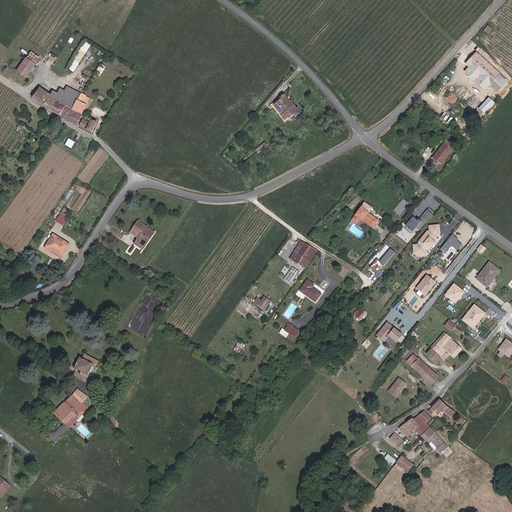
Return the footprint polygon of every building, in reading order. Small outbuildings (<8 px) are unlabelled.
[(493,29),(488,26),(484,30),(489,34),(493,29)] [(476,53),(466,64),(469,67),(489,85),(499,74),(476,53)] [(81,62),(73,57),(67,67),(75,72),(81,62)] [(21,68),(30,73),(34,66),(25,60),(21,68)] [(465,72),(485,90),(489,85),(469,67),(465,72)] [(30,73),(21,68),(17,74),(26,79),(30,73)] [(497,93),(508,82),(499,74),(489,85),(497,93)] [(53,94),(51,96),(59,100),(75,109),(82,95),(69,87),(67,92),(60,93),(54,91),(53,94)] [(34,98),(45,105),(51,96),(53,94),(40,88),(34,98)] [(84,113),(89,104),(88,103),(84,101),(87,95),(83,93),(82,95),(75,109),(84,113)] [(282,98),(278,101),(286,110),(283,112),(282,113),(286,118),(290,115),(291,115),(295,111),(297,114),(301,110),(298,106),(297,107),(291,100),(289,101),(287,99),(288,98),(284,94),(281,97),(282,98)] [(53,111),(59,100),(51,96),(45,105),(52,111),(53,111)] [(73,113),(75,109),(59,100),(53,111),(70,120),(74,114),(73,113)] [(275,104),(283,112),(286,110),(278,101),(275,104)] [(77,124),(84,113),(75,109),(73,113),(74,114),(70,120),(77,124)] [(80,125),(92,132),(97,123),(85,116),(80,125)] [(66,145),(73,148),(76,141),(69,138),(66,145)] [(256,149),(259,153),(268,146),(265,142),(256,149)] [(440,160),(443,163),(452,151),(444,146),(434,158),(439,162),(440,160)] [(376,211),(369,205),(360,218),(365,221),(378,231),(384,223),(373,215),(376,211)] [(421,231),(434,214),(430,211),(422,221),(420,219),(419,221),(414,217),(407,226),(414,232),(418,228),(421,231)] [(59,215),(55,222),(63,227),(67,220),(59,215)] [(138,222),(132,231),(140,238),(139,239),(137,242),(145,247),(153,234),(148,230),(147,232),(145,230),(147,228),(138,222)] [(440,237),(439,226),(430,227),(430,232),(428,232),(419,243),(419,245),(414,246),(415,254),(419,257),(426,256),(426,251),(430,250),(437,241),(437,237),(440,237)] [(53,235),(46,247),(62,256),(69,244),(53,235)] [(452,235),(441,250),(446,254),(452,246),(458,250),(462,245),(457,241),(458,240),(452,235)] [(296,259),(307,267),(320,250),(308,241),(296,259)] [(142,250),(145,247),(137,242),(135,245),(142,250)] [(486,248),(481,244),(477,250),(482,254),(486,248)] [(62,256),(46,247),(44,249),(61,259),(62,256)] [(381,263),(378,261),(371,269),(378,275),(376,277),(380,279),(384,274),(381,271),(396,254),(392,250),(381,263)] [(304,268),(305,268),(292,260),(291,261),(304,268)] [(500,270),(489,261),(480,274),(481,278),(479,281),(483,284),(485,282),(490,285),(494,280),(492,279),(494,277),(495,277),(500,270)] [(436,282),(427,275),(417,288),(425,295),(436,282)] [(313,285),(308,282),(300,293),(316,303),(321,295),(311,289),(313,285)] [(465,292),(455,283),(445,295),(456,303),(465,292)] [(269,305),(275,296),(268,292),(262,300),(269,305)] [(463,320),(473,329),(485,314),(474,305),(463,320)] [(360,320),(369,312),(364,308),(361,312),(358,309),(354,314),(360,320)] [(450,319),(445,326),(453,331),(457,325),(450,319)] [(402,335),(388,323),(380,332),(378,335),(386,341),(390,336),(397,342),(402,335)] [(294,339),(298,334),(289,326),(284,332),(294,339)] [(434,350),(429,355),(437,362),(447,351),(454,358),(462,350),(447,335),(440,342),(434,350)] [(511,353),(511,342),(507,339),(499,349),(509,357),(511,353)] [(434,350),(440,342),(439,341),(432,349),(434,350)] [(234,350),(240,353),(243,346),(237,344),(234,350)] [(419,358),(415,354),(408,362),(412,365),(419,358)] [(81,357),(75,369),(81,372),(80,374),(82,375),(83,374),(89,376),(95,364),(81,357)] [(438,376),(419,358),(412,365),(431,384),(438,376)] [(407,384),(400,378),(389,391),(396,396),(407,384)] [(64,412),(58,418),(70,428),(75,423),(71,419),(76,415),(79,418),(90,408),(83,402),(88,397),(87,397),(79,389),(60,409),(64,412)] [(452,416),(455,412),(441,399),(429,412),(434,417),(437,416),(443,410),(452,416)] [(418,417),(426,425),(432,419),(425,412),(418,417)] [(75,423),(79,418),(76,415),(71,419),(75,423)] [(436,450),(440,455),(448,447),(437,435),(426,425),(418,417),(414,420),(419,425),(415,430),(430,445),(432,443),(437,449),(436,450)] [(70,428),(58,418),(45,433),(51,438),(56,443),(70,428)] [(413,431),(415,430),(419,425),(414,420),(413,419),(406,424),(413,431)] [(406,436),(413,431),(406,424),(401,428),(406,436)] [(51,438),(45,433),(42,435),(49,441),(51,438)] [(402,440),(395,434),(391,438),(398,445),(402,440)] [(390,462),(391,462),(393,464),(397,460),(389,453),(385,457),(390,462)] [(404,468),(409,472),(411,469),(410,468),(413,464),(403,456),(398,463),(395,467),(401,471),(404,468)] [(6,487),(10,483),(4,478),(0,482),(0,499),(9,490),(6,487)]
